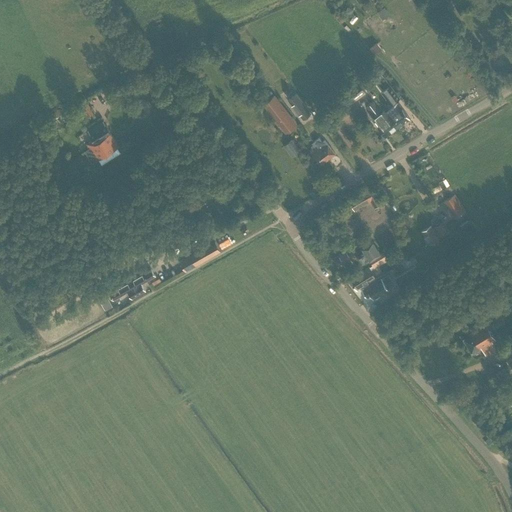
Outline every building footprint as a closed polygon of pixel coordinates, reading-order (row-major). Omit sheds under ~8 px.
[(383,76),(377,70),(372,75),(377,81),(377,82),(383,76)] [(366,92),(359,83),(342,96),(349,105),(366,92)] [(390,86),(381,93),(389,104),(398,97),(392,89),(390,86)] [(88,116),(93,114),(90,108),(85,98),(78,102),(83,112),(85,111),(88,116)] [(302,121),(311,115),(298,99),(290,106),(302,121)] [(395,129),(382,112),(374,101),(367,107),(375,118),(373,119),(379,127),(377,128),(384,137),(395,129)] [(384,111),(382,112),(395,129),(409,118),(397,103),(385,112),(384,111)] [(284,135),(296,126),(279,104),(267,113),(284,135)] [(89,134),(93,140),(87,144),(97,160),(118,146),(110,134),(111,133),(106,124),(105,125),(103,121),(88,130),(90,134),(89,134)] [(76,139),(79,137),(76,131),(65,137),(72,148),(79,144),(76,139)] [(319,139),(313,143),(327,160),(334,154),(324,141),(322,142),(319,139)] [(292,157),(300,151),(291,140),(284,146),(292,157)] [(327,160),(313,143),(312,144),(313,146),(311,148),(312,150),(309,152),(320,165),(327,160)] [(373,186),(349,202),(354,210),(371,200),(375,207),(381,203),(378,196),(379,195),(373,186)] [(465,211),(454,194),(443,201),(454,218),(465,211)] [(320,225),(317,221),(310,226),(314,234),(318,232),(316,227),(320,225)] [(432,229),(431,225),(421,231),(430,245),(439,239),(442,237),(441,234),(446,231),(441,223),(432,229)] [(475,229),(471,223),(464,227),(468,233),(475,229)] [(220,250),(215,241),(214,240),(179,260),(185,270),(220,250)] [(365,250),(357,255),(359,259),(362,264),(380,253),(373,241),(363,247),(365,250)] [(404,254),(397,243),(392,247),(394,251),(395,252),(396,251),(400,256),(404,254)] [(357,255),(352,247),(333,259),(338,267),(343,264),(345,267),(359,259),(357,255)] [(166,251),(155,255),(159,264),(169,261),(166,251)] [(389,260),(384,252),(369,260),(374,268),(389,260)] [(374,276),(375,276),(369,267),(350,278),(355,288),(357,287),(358,288),(375,278),(374,276)] [(155,275),(152,269),(151,268),(109,292),(113,299),(127,291),(132,298),(145,290),(141,283),(155,275)] [(419,271),(413,276),(416,280),(422,276),(419,271)] [(388,274),(381,279),(363,290),(367,297),(371,295),(374,299),(383,293),(388,290),(385,284),(392,280),(388,274)] [(162,282),(159,278),(152,282),(154,287),(162,282)] [(105,309),(111,305),(106,296),(99,300),(105,309)] [(492,342),(496,340),(486,325),(474,332),(471,328),(466,331),(469,335),(463,339),(472,355),(482,349),(484,353),(486,356),(497,350),(492,342)] [(511,356),(506,361),(508,364),(496,372),(504,383),(511,376),(511,356)]
